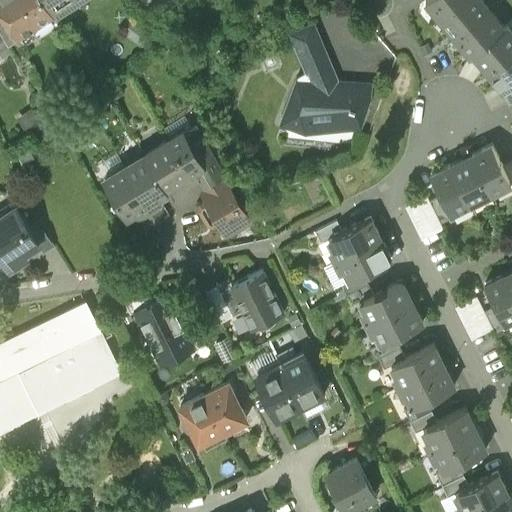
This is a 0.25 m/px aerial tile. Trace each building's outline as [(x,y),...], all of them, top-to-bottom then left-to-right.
[(32,24),(53,10),(46,0),(0,0),(0,8),(6,18),(18,37),(34,27),(32,24)] [(46,0),(53,10),(54,12),(73,0),(46,0)] [(461,0),(424,0),(440,18),(461,0)] [(455,36),(489,8),(482,0),(461,0),(440,18),(455,36)] [(472,53),(504,26),(489,8),(455,36),(470,54),(472,53)] [(152,30),(132,16),(121,33),(141,46),(152,30)] [(18,37),(6,18),(0,21),(0,30),(8,44),(18,37)] [(365,83),(330,81),(317,48),(321,47),(312,23),(289,32),(307,73),(298,77),(282,121),(305,130),(308,121),(312,121),(312,125),(319,125),(319,122),(343,123),(344,121),(359,125),(368,99),(364,98),(365,83)] [(504,26),(472,53),(487,71),(511,50),(511,31),(506,25),(504,26)] [(0,53),(2,57),(12,50),(8,44),(0,30),(0,53)] [(432,50),(428,42),(420,46),(424,54),(432,50)] [(502,89),(503,89),(511,81),(511,50),(487,71),(502,89)] [(510,101),(511,100),(511,81),(503,89),(510,101)] [(227,93),(211,93),(210,105),(226,105),(227,93)] [(43,123),(33,107),(19,116),(29,132),(43,123)] [(163,127),(169,138),(188,172),(193,169),(203,186),(223,174),(193,123),(189,125),(183,115),(163,127)] [(180,176),(188,172),(169,138),(144,152),(167,191),(168,192),(184,183),(180,176)] [(491,142),(471,152),(490,192),(511,182),(502,164),(491,142)] [(144,152),(124,164),(150,207),(159,202),(160,195),(167,191),(144,152)] [(471,152),(451,162),(470,202),(490,192),(471,152)] [(511,183),(511,159),(502,164),(511,182),(511,183)] [(449,212),(470,202),(451,162),(430,173),(441,195),(449,212)] [(140,212),(150,207),(124,164),(104,176),(126,214),(133,210),(140,212)] [(249,219),(223,174),(203,186),(208,195),(210,196),(209,201),(204,200),(200,202),(198,209),(207,225),(214,226),(221,221),(227,232),(249,219)] [(443,227),(440,221),(430,200),(427,194),(406,205),(422,237),(443,227)] [(451,216),(449,212),(441,195),(430,200),(440,221),(451,216)] [(0,250),(9,266),(26,255),(23,250),(38,240),(28,223),(13,200),(0,208),(0,250)] [(160,202),(159,202),(150,207),(157,220),(167,214),(160,202)] [(329,248),(335,259),(381,236),(370,215),(342,229),(327,236),(332,247),(329,248)] [(38,217),(28,223),(38,240),(44,249),(54,243),(38,217)] [(320,240),(327,236),(342,229),(336,218),(314,229),(320,240)] [(391,257),(381,236),(335,259),(340,270),(343,268),(348,279),(362,271),(391,257)] [(284,311),(262,268),(232,283),(230,284),(243,309),(252,327),(284,311)] [(341,282),(346,293),(368,282),(362,271),(348,279),(341,282)] [(504,322),(511,317),(511,285),(505,272),(484,282),(495,304),(504,322)] [(221,320),(243,309),(230,284),(232,283),(228,276),(205,288),(221,320)] [(361,312),(366,323),(412,300),(402,279),(373,293),(359,300),(364,310),(361,312)] [(373,293),(368,282),(346,293),(351,303),(359,300),(373,293)] [(194,346),(167,293),(135,309),(161,361),(194,346)] [(471,338),(493,327),(484,309),(477,295),(455,305),(471,338)] [(423,321),(412,300),(366,323),(371,333),(375,332),(380,342),(394,335),(423,321)] [(85,301),(0,342),(0,420),(116,363),(103,337),(112,332),(107,323),(98,327),(85,301)] [(505,325),(504,322),(495,304),(484,309),(493,327),(495,331),(505,325)] [(374,358),(378,356),(400,346),(394,335),(380,342),(369,348),(374,358)] [(393,377),(398,386),(444,364),(433,342),(405,357),(391,364),(397,375),(393,377)] [(276,353),(280,362),(301,405),(324,394),(303,350),(296,354),(292,345),(276,353)] [(405,357),(400,346),(378,356),(383,367),(391,364),(405,357)] [(277,416),(301,405),(280,362),(256,373),(277,416)] [(455,385),(444,364),(398,386),(403,397),(407,395),(412,406),(426,399),(455,385)] [(228,380),(205,392),(223,428),(246,417),(228,380)] [(227,436),(223,428),(205,392),(179,404),(198,441),(202,439),(206,446),(227,436)] [(404,410),(410,420),(431,410),(426,399),(412,406),(404,410)] [(424,440),(429,450),(476,427),(465,406),(436,420),(422,427),(427,438),(424,440)] [(436,420),(431,410),(410,420),(415,431),(422,427),(436,420)] [(486,449),(476,427),(429,450),(435,461),(438,460),(443,470),(458,463),(486,449)] [(374,494),(356,457),(327,472),(333,483),(327,486),(334,500),(339,497),(345,508),(374,494)] [(436,473),(441,484),(463,473),(458,463),(443,470),(436,473)] [(456,503),(460,511),(464,511),(507,491),(497,470),(468,484),(454,491),(459,502),(456,503)] [(468,484),(463,473),(441,484),(447,495),(454,491),(468,484)] [(511,511),(511,500),(507,491),(464,511),(511,511)]
